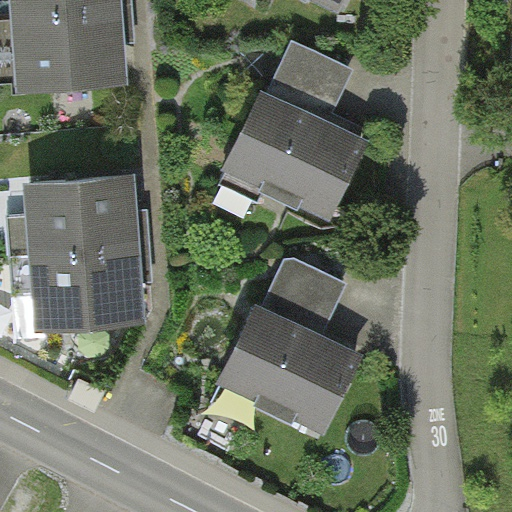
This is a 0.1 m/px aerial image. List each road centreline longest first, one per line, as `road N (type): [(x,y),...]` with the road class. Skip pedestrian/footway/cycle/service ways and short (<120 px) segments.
road 1 (residential): [(442,511),(426,360),(442,0)]
road 2 (unclassified): [(0,413),(195,511)]
